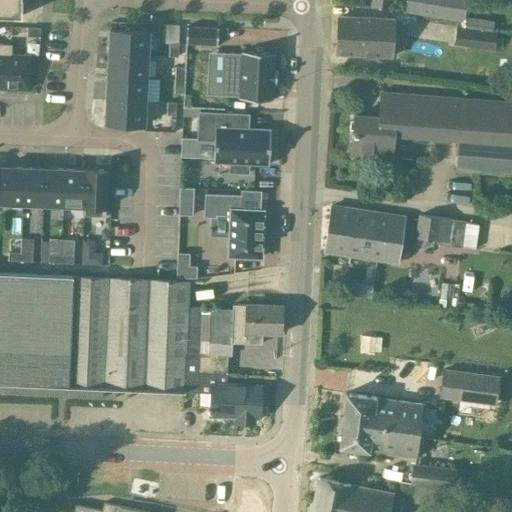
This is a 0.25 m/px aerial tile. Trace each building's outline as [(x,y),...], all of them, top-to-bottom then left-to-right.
[(22,0),(0,0),(0,15),(22,16),(22,0)] [(371,0),(371,5),(389,7),(390,0),(407,0),(406,13),(458,21),(463,22),(466,0),(371,0)] [(338,17),(336,53),(368,55),(368,59),(377,60),(377,55),(392,56),(394,19),(338,17)] [(179,40),(178,23),(163,23),(164,40),(179,40)] [(218,27),(186,26),(185,42),(217,43),(218,27)] [(454,44),(494,51),(496,32),(462,27),(457,26),(454,44)] [(40,28),(27,27),(27,36),(40,37),(40,28)] [(149,31),(110,30),(105,122),(144,124),(149,31)] [(0,88),(28,89),(29,55),(12,55),(12,44),(0,43),(0,88)] [(179,43),(170,43),(169,56),(178,56),(179,43)] [(275,54),(275,53),(241,51),(241,52),(242,52),(242,53),(224,52),(222,95),(240,96),(240,97),(239,97),(239,98),(273,100),(273,98),(272,98),(273,82),(275,82),(275,84),(276,84),(277,69),(275,69),(275,70),(273,70),(274,54),(275,54)] [(176,67),(175,79),(184,80),(184,67),(176,67)] [(149,76),(149,99),(159,99),(160,76),(149,76)] [(184,80),(175,79),(175,92),(183,92),(184,80)] [(458,139),(457,153),(456,171),(511,174),(511,102),(381,92),(380,116),(355,114),(352,155),(392,158),(394,134),(458,139)] [(105,123),(105,100),(95,100),(94,123),(105,123)] [(176,102),(168,102),(167,115),(176,115),(176,102)] [(182,115),(199,116),(199,112),(200,108),(183,107),(182,115)] [(248,173),(248,163),(269,164),(270,129),(247,128),(244,125),(242,125),(242,116),(248,116),(248,114),(199,112),(199,116),(198,139),(215,140),(214,162),(231,162),(230,172),(248,173)] [(23,167),(1,166),(0,202),(21,204),(23,167)] [(23,167),(21,204),(42,204),(44,168),(23,167)] [(65,168),(44,168),(42,204),(64,205),(65,168)] [(64,205),(83,206),(84,169),(65,168),(64,205)] [(84,169),(83,206),(82,216),(106,216),(107,170),(84,169)] [(180,187),(179,214),(193,215),(194,187),(180,187)] [(229,256),(261,257),(263,211),(241,210),(241,195),(205,193),(204,216),(216,217),(217,214),(231,215),(229,256)] [(403,217),(330,206),(324,252),(397,262),(403,217)] [(478,224),(419,215),(416,237),(433,240),(433,243),(475,249),(478,224)] [(21,253),(9,252),(8,260),(20,261),(21,253)] [(82,264),(102,265),(103,253),(83,252),(82,264)] [(33,254),(21,253),(20,261),(32,261),(33,254)] [(61,255),(49,254),(49,262),(61,263),(61,255)] [(61,255),(61,263),(73,264),(73,256),(61,255)] [(185,384),(186,371),(193,371),(195,307),(188,307),(189,281),(0,272),(0,384),(185,392),(185,384)] [(361,283),(359,296),(371,297),(373,284),(361,283)] [(452,285),(440,284),(438,308),(450,309),(452,285)] [(455,301),(454,307),(471,310),(472,304),(455,301)] [(193,371),(227,373),(227,354),(231,354),(231,343),(261,344),(262,333),(281,334),(282,305),(233,303),(233,309),(195,307),(193,371)] [(420,368),(421,354),(394,353),(393,367),(420,368)] [(499,377),(443,369),(440,397),(460,400),(460,396),(496,401),(499,377)] [(186,371),(185,384),(211,385),(210,407),(208,407),(208,411),(210,411),(209,415),(235,417),(235,422),(254,423),(254,417),(259,418),(261,386),(226,384),(227,373),(193,371),(186,371)] [(346,393),(343,418),(344,416),(385,421),(384,430),(419,434),(423,404),(376,398),(376,397),(346,393)] [(343,418),(339,448),(369,452),(369,450),(416,456),(419,438),(419,434),(384,430),(385,421),(344,416),(343,418)] [(413,464),(410,484),(454,490),(457,469),(415,464),(413,464)] [(390,511),(394,493),(350,485),(350,484),(319,478),(311,511),(390,511)] [(148,511),(103,502),(102,510),(75,504),(73,511),(148,511)]
